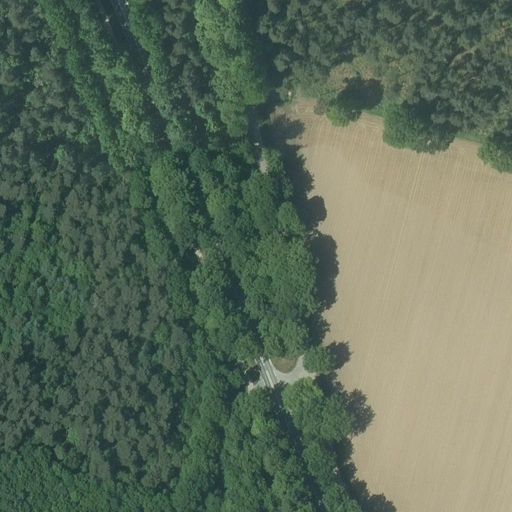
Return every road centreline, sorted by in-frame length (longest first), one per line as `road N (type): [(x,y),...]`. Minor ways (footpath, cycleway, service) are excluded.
road 1 (track): [(229,399),(128,140),(61,0)]
road 2 (secondary): [(269,387),(118,0)]
road 3 (unclassified): [(226,0),(313,373)]
road 4 (track): [(0,369),(62,128)]
road 5 (track): [(250,393),(229,399),(198,511)]
road 6 (secondary): [(320,511),(269,387)]
